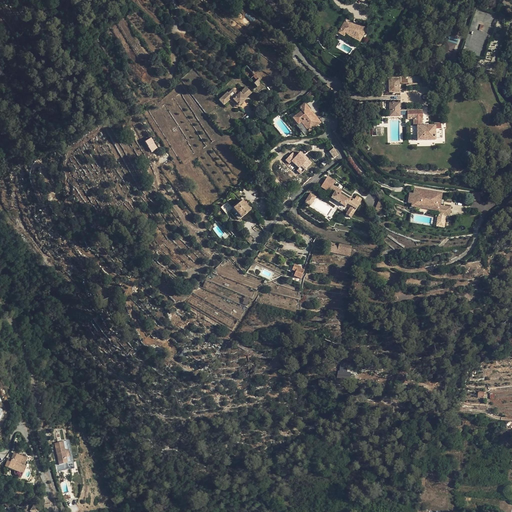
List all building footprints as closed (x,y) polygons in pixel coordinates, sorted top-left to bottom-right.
[(490,26),(492,14),(475,10),(471,28),(477,30),(479,24),(490,26)] [(366,29),(356,23),(354,25),(353,26),(350,24),(351,23),(346,20),(338,33),(343,36),(344,36),(345,34),(358,42),(366,29)] [(358,42),(345,34),(344,36),(343,36),(342,38),(356,47),(358,42)] [(454,45),(446,43),(442,54),(450,57),(454,45)] [(262,82),(254,75),(250,79),(257,87),(262,82)] [(399,79),(389,79),(389,92),(392,92),(394,92),(399,92),(399,79)] [(251,93),(246,87),(238,94),(233,89),(228,93),(228,92),(219,100),(224,105),(229,99),(233,99),(239,106),(246,99),(245,98),(251,93)] [(317,96),(312,90),(306,96),(310,102),(317,96)] [(320,123),(305,103),(299,108),(294,112),(289,116),(296,126),(301,122),(309,132),(320,123)] [(393,103),(389,103),(389,111),(399,111),(399,103),(395,103),(393,103)] [(422,110),(407,110),(407,115),(407,119),(413,119),(413,126),(410,126),(410,135),(417,135),(417,141),(435,140),(435,138),(442,138),(442,129),(441,129),(441,123),(434,123),(434,126),(428,126),(423,126),(422,126),(422,119),(422,110)] [(309,132),(301,122),(296,126),(304,136),(309,132)] [(386,127),(378,127),(378,131),(378,135),(386,135),(386,127)] [(152,152),(158,148),(151,137),(145,141),(152,152)] [(334,148),(329,151),(334,158),(338,155),(334,148)] [(301,174),(312,161),(300,151),(296,155),(292,152),(285,160),(289,164),(291,161),(299,168),(296,171),(301,174)] [(336,181),(328,176),(321,187),(329,192),(330,190),(334,193),(328,202),(342,211),(343,209),(347,212),(346,215),(350,218),(356,209),(360,204),(359,203),(362,199),(357,196),(354,200),(353,199),(351,202),(340,194),(342,191),(333,185),(336,181)] [(442,193),(415,188),(414,194),(410,193),(408,203),(412,204),(412,207),(420,208),(420,206),(431,207),(431,210),(439,211),(438,216),(442,217),(442,216),(446,216),(450,217),(451,208),(440,206),(440,204),(441,200),(442,193)] [(480,193),(472,192),(472,200),(480,200),(480,193)] [(316,197),(312,195),(309,199),(308,198),(305,202),(310,206),(316,197)] [(253,208),(245,199),(243,200),(251,210),(253,208)] [(251,210),(243,200),(241,202),(233,208),(231,211),(238,220),(241,218),(249,212),(251,210)] [(231,211),(233,208),(228,201),(221,207),(226,214),(231,211)] [(352,246),(339,243),(338,246),(337,253),(350,256),(352,246)] [(338,246),(334,245),(333,246),(330,245),(329,252),(337,253),(338,246)] [(153,268),(147,263),(143,268),(148,272),(153,268)] [(304,269),(300,267),(298,272),(296,271),(294,276),(301,279),(303,274),(304,269)] [(250,298),(206,279),(202,287),(247,306),(250,298)] [(238,320),(193,293),(187,301),(233,329),(238,320)] [(338,377),(349,379),(350,366),(339,364),(338,377)] [(73,462),(69,441),(54,444),(59,465),(57,465),(58,472),(63,470),(62,465),(67,463),(73,462)] [(27,459),(14,453),(11,459),(10,462),(7,461),(5,467),(15,471),(14,474),(22,477),(23,474),(26,467),(24,466),(27,459)]
